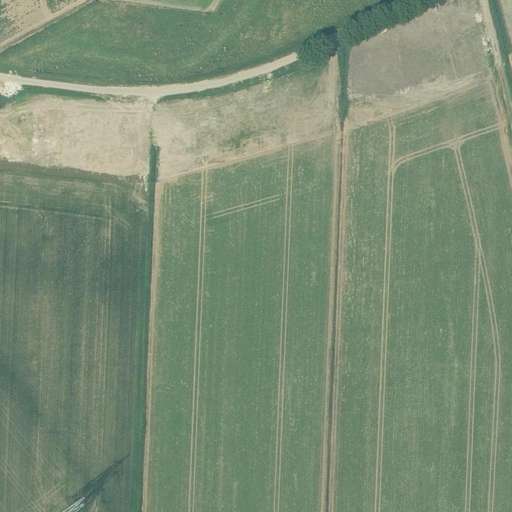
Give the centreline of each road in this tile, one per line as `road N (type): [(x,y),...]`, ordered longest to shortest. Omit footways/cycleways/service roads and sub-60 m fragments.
road 1 (tertiary): [(511,7),(365,72),(223,114),(100,119),(0,108)]
road 2 (unclassified): [(0,135),(95,146),(263,133),(511,34)]
road 3 (unclassified): [(470,0),(346,56),(238,85),(121,95),(0,81)]
